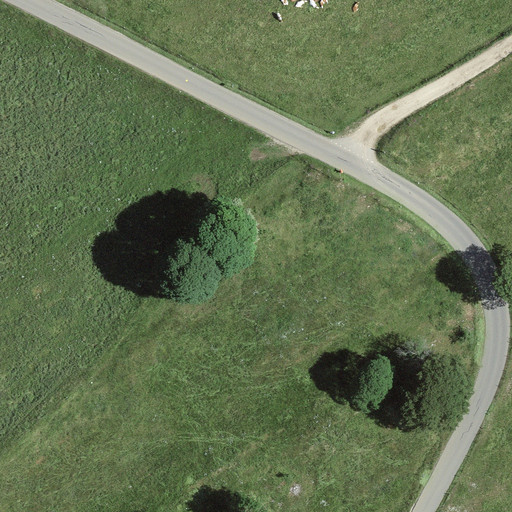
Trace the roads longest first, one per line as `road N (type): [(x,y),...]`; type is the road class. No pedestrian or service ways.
road 1 (tertiary): [(423,511),(493,361),(494,300),(468,245),(412,196),(26,0)]
road 2 (track): [(349,162),(372,128),(511,43)]
